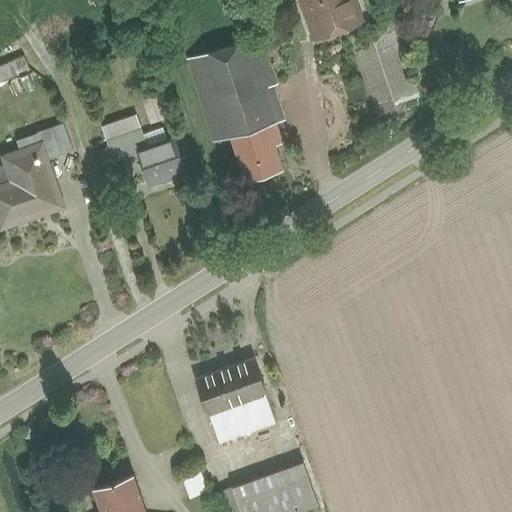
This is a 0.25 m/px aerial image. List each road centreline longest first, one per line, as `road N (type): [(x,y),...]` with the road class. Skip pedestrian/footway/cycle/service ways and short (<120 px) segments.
road 1 (secondary): [(0,412),(511,85)]
road 2 (unknown): [(246,254),(186,49)]
road 3 (unknown): [(117,359),(153,463),(183,511)]
